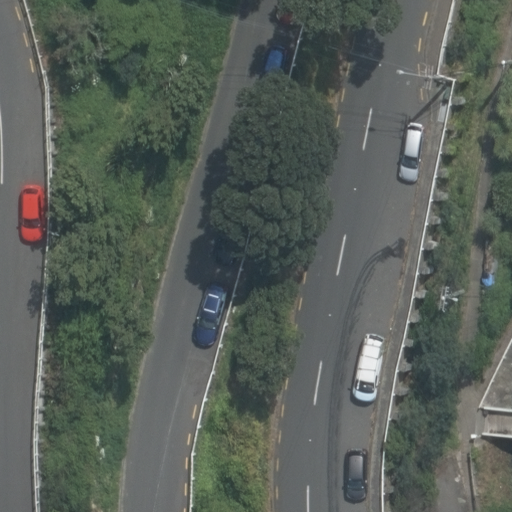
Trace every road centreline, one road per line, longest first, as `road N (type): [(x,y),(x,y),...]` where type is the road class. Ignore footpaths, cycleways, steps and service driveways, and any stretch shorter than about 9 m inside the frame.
road 1 (tertiary): [(154,511),(182,336),(268,0)]
road 2 (tertiary): [(414,0),(349,271),(321,453),(321,511)]
road 3 (tertiary): [(0,36),(19,232),(7,511)]
